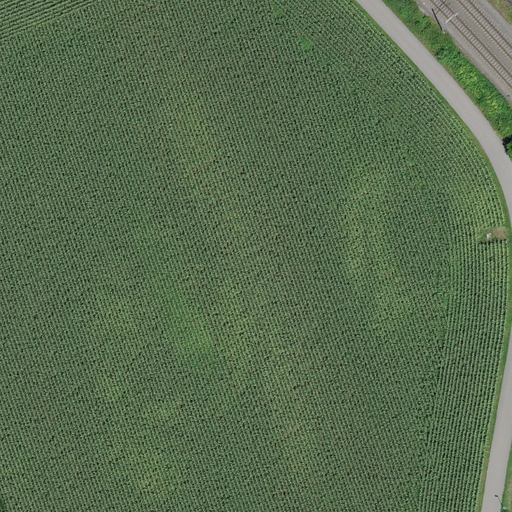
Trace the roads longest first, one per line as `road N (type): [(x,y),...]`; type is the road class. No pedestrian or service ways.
road 1 (residential): [(368,0),(496,149),(511,194)]
road 2 (residential): [(511,379),(490,511)]
